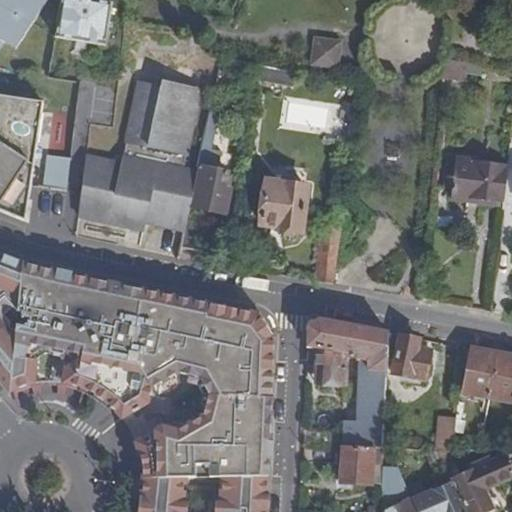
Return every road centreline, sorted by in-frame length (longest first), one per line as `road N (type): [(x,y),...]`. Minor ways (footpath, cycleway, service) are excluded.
road 1 (residential): [(289,300),(0,231)]
road 2 (residential): [(511,336),(289,300)]
road 3 (residential): [(289,300),(285,511)]
road 4 (residential): [(80,511),(93,485),(87,453),(47,428),(15,436)]
